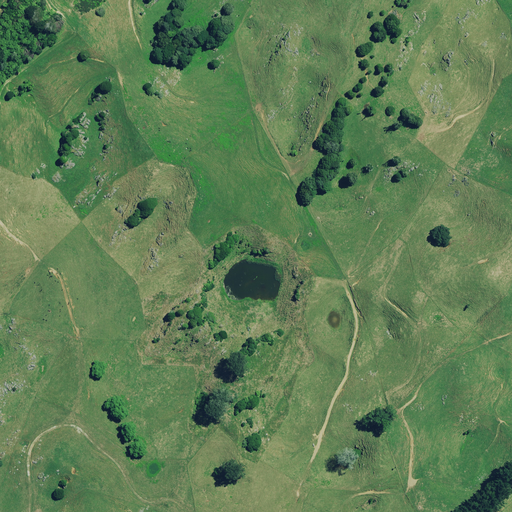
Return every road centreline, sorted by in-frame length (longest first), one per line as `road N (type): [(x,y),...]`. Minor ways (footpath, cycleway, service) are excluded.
road 1 (track): [(353,267),(370,330),(319,467),(331,511)]
road 2 (track): [(188,511),(157,500),(81,422),(45,435),(35,511)]
